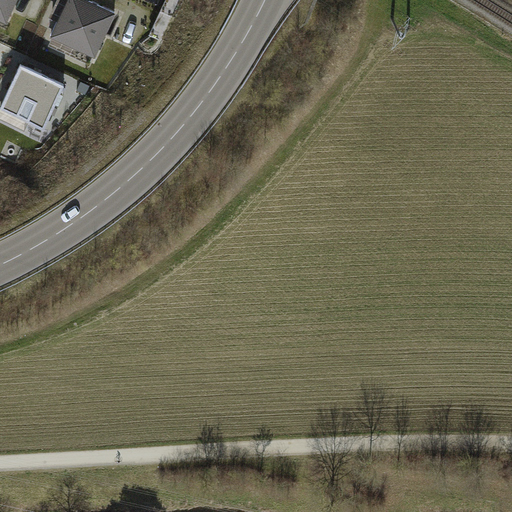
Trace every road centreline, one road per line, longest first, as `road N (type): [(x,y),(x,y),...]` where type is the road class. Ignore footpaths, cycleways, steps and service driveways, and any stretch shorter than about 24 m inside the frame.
road 1 (track): [(0,462),(511,444)]
road 2 (tertiary): [(0,264),(140,171),(200,110),(266,0)]
